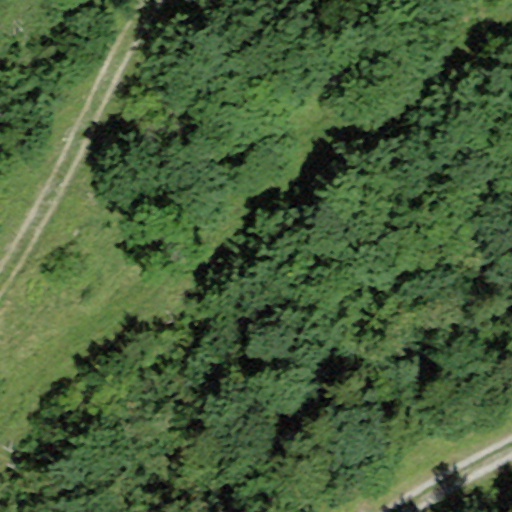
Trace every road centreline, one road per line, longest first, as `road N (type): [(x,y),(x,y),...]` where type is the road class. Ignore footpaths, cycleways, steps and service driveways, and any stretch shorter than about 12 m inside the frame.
road 1 (track): [(0,283),(156,0)]
road 2 (track): [(511,458),(402,511)]
